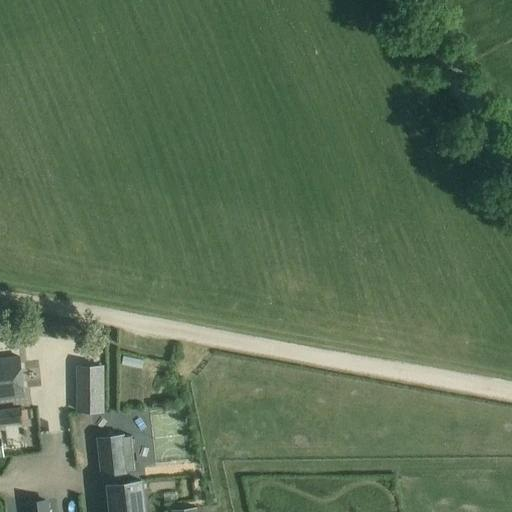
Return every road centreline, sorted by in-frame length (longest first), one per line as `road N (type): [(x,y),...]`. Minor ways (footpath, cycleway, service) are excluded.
road 1 (track): [(511,394),(0,303)]
road 2 (tertiary): [(511,173),(419,0)]
